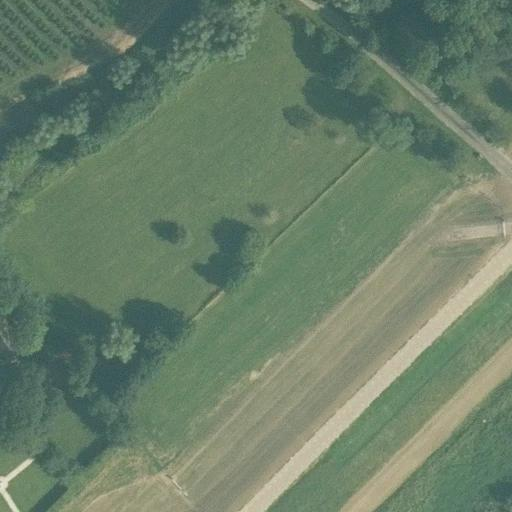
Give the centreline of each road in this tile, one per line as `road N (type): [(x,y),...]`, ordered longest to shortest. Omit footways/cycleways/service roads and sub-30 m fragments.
road 1 (unclassified): [(251,511),(511,253)]
road 2 (track): [(308,0),(511,173)]
